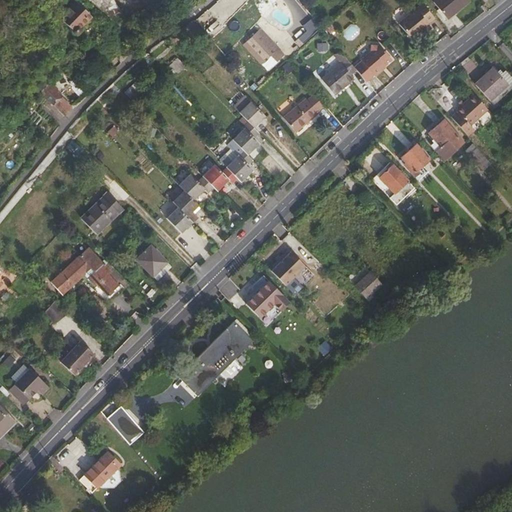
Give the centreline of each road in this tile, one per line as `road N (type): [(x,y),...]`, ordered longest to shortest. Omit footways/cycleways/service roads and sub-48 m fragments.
road 1 (secondary): [(511,5),(341,154),(0,495)]
road 2 (residential): [(0,204),(128,59),(207,0)]
